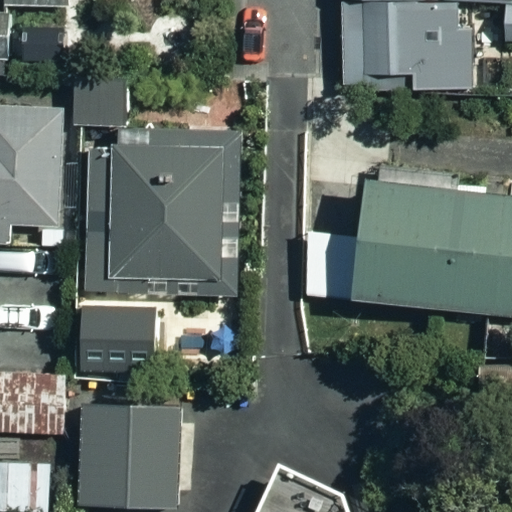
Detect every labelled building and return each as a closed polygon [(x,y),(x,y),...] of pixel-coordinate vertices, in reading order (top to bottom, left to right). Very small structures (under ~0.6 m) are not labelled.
[(473,87),(472,9),(499,9),(500,49),(511,48),(511,0),(340,0),(342,89),(473,87)] [(128,126),(129,82),(74,81),(73,125),(128,126)] [(65,107),(0,103),(0,241),(58,245),(65,107)] [(85,292),(237,295),(241,138),(88,135),(85,292)] [(511,173),(364,161),(349,286),(511,302),(511,173)] [(71,371),(0,371),(0,429),(71,429),(71,371)] [(511,371),(476,372),(477,448),(511,448),(511,371)] [(196,411),(101,408),(98,506),(193,509),(196,411)] [(59,462),(0,461),(0,511),(59,511),(59,462)] [(347,511),(350,506),(281,473),(263,511),(347,511)]
